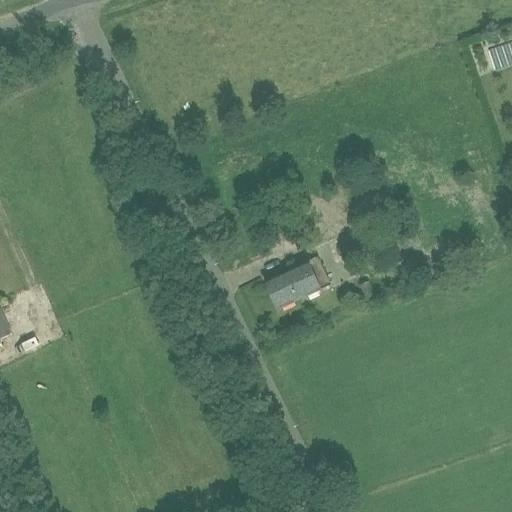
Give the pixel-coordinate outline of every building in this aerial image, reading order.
[(14,74),(22,72),(20,65),(12,67),(14,74)] [(265,233),(288,222),(279,201),(255,211),(265,233)] [(349,269),(391,249),(389,243),(405,236),(397,220),(380,227),(382,231),(362,240),(340,250),(349,269)] [(324,272),(318,259),(307,264),(306,263),(265,282),(271,296),(324,272)] [(278,311),(320,291),(319,290),(330,285),(324,272),(271,296),(278,311)] [(0,340),(10,336),(0,313),(0,340)]
